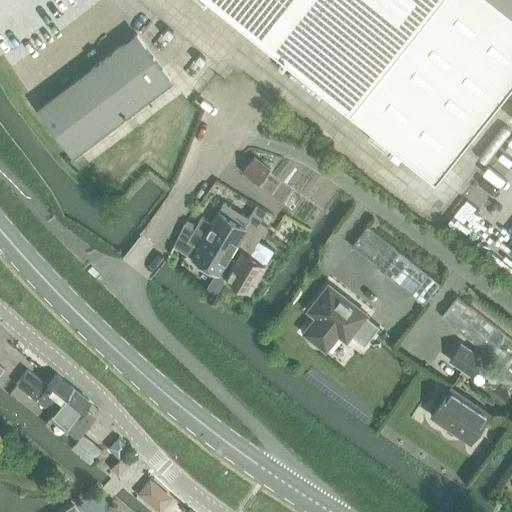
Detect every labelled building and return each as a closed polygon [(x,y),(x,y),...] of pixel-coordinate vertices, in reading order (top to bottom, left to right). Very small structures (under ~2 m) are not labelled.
[(511,0),(214,0),(307,74),(436,177),(511,82),(511,0)] [(75,155),(173,81),(138,34),(39,108),(75,155)] [(183,107),(192,99),(178,81),(168,88),(183,107)] [(138,146),(145,138),(128,124),(121,132),(121,131),(105,150),(109,153),(98,166),(116,182),(144,150),(138,146)] [(259,184),(271,168),(255,156),(243,171),(259,184)] [(203,216),(195,229),(205,236),(239,256),(260,222),(267,211),(256,205),(249,217),(225,202),(220,211),(213,222),(203,216)] [(268,226),(261,222),(260,222),(239,256),(226,278),(249,292),(275,249),(260,240),(268,226)] [(192,257),(199,246),(191,241),(188,240),(188,239),(194,229),(185,223),(177,238),(173,246),(192,257)] [(367,225),(351,245),(424,303),(440,283),(367,225)] [(192,258),(226,278),(239,256),(205,236),(195,229),(188,240),(199,246),(192,257),(192,258)] [(314,317),(302,332),(326,352),(329,348),(338,336),(347,343),(348,341),(353,335),(365,344),(366,343),(379,325),(371,319),(368,316),(370,314),(328,281),(306,310),(314,317)] [(511,339),(458,297),(442,317),(511,371),(511,339)] [(448,361),(470,376),(482,359),(460,344),(448,361)] [(16,385),(52,416),(73,391),(56,376),(46,388),(28,371),(16,385)] [(471,442),(479,430),(489,416),(449,388),(431,414),(471,442)] [(87,402),(73,391),(52,416),(66,427),(64,429),(75,439),(92,419),(81,410),(87,402)] [(71,447),(70,448),(89,464),(91,462),(93,460),(95,457),(101,450),(81,434),(73,444),(71,447)] [(118,436),(107,448),(118,458),(129,447),(118,436)] [(117,476),(132,461),(124,454),(110,468),(113,472),(117,476)] [(149,482),(140,494),(158,509),(168,498),(149,482)] [(60,511),(79,511),(73,503),(60,511)]
